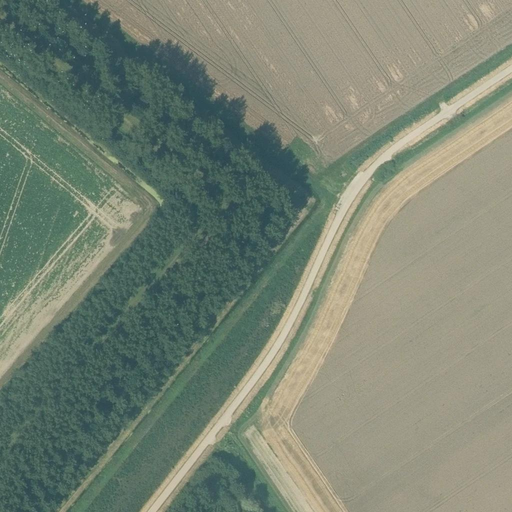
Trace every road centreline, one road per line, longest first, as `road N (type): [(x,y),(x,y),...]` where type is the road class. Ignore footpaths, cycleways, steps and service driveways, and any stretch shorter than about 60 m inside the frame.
road 1 (track): [(0,467),(213,217),(222,195),(0,8)]
road 2 (unclassified): [(149,511),(284,333),(371,169),(511,68)]
road 3 (track): [(0,78),(153,205),(0,381)]
